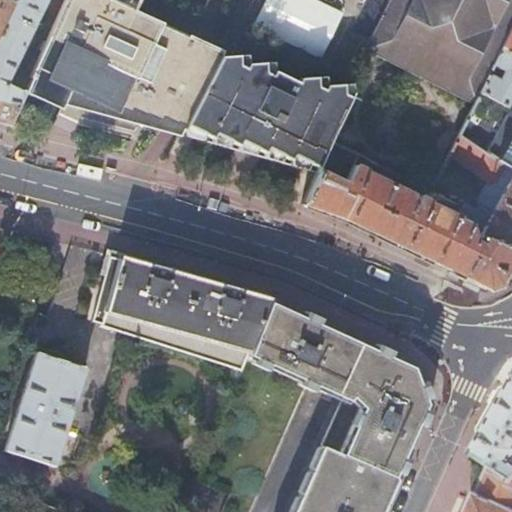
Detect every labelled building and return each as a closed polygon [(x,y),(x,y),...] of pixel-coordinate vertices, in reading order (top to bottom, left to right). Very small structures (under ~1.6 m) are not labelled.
[(0,0),(0,122),(10,125),(24,93),(30,81),(20,77),(17,83),(8,78),(45,0),(0,0)] [(66,0),(58,19),(30,81),(24,93),(31,97),(63,105),(65,101),(72,104),(87,111),(90,107),(118,120),(120,115),(148,128),(151,123),(166,131),(182,138),(184,133),(187,128),(186,128),(206,89),(220,58),(222,54),(219,53),(131,13),(136,0),(66,0)] [(55,0),(49,15),(58,19),(66,0),(55,0)] [(511,0),(391,0),(367,49),(415,73),(414,76),(416,77),(420,80),(422,77),(468,100),(475,104),(480,93),(490,74),(494,66),(503,47),(511,28),(511,0)] [(511,28),(503,47),(511,52),(511,28)] [(511,100),(511,52),(503,47),(494,66),(505,71),(501,79),(490,74),(480,93),(508,108),(511,100)] [(320,170),(329,143),(335,132),(337,126),(350,100),(325,88),(322,92),(300,81),(296,85),(273,74),(271,77),(246,65),(244,70),(220,58),(206,89),(186,128),(187,128),(184,133),(195,138),(211,145),(213,141),(233,151),(237,152),(239,149),(249,153),(258,157),(263,160),(265,156),(289,167),(291,162),(296,165),(306,169),(318,174),(320,170)] [(505,71),(494,66),(490,74),(501,79),(505,71)] [(480,93),(475,104),(459,135),(460,136),(503,164),(511,170),(511,109),(508,108),(480,93)] [(503,164),(460,136),(450,155),(489,182),(493,184),(503,164)] [(511,170),(503,164),(493,184),(489,182),(478,201),(479,202),(476,209),(465,203),(458,216),(427,201),(359,169),(353,167),(358,156),(329,143),(320,170),(318,174),(303,206),(343,219),(387,241),(454,273),(484,288),(499,283),(511,259),(511,170)] [(359,169),(364,159),(358,156),(353,167),(359,169)] [(140,266),(130,263),(107,256),(89,325),(98,327),(122,334),(225,362),(223,371),(236,375),(238,371),(240,372),(245,359),(267,301),(231,291),(158,271),(140,266)] [(39,280),(24,276),(22,284),(17,302),(32,306),(39,280)] [(267,301),(245,359),(306,385),(339,400),(290,511),(377,511),(378,511),(379,511),(382,506),(381,505),(400,461),(423,410),(424,410),(427,404),(420,385),(413,366),(345,335),(311,320),(267,301)] [(35,355),(4,451),(53,466),(84,370),(50,359),(35,355)] [(511,380),(496,409),(471,454),(490,466),(511,481),(511,380)] [(511,511),(511,484),(511,481),(490,466),(477,496),(474,494),(465,511),(511,511)]
